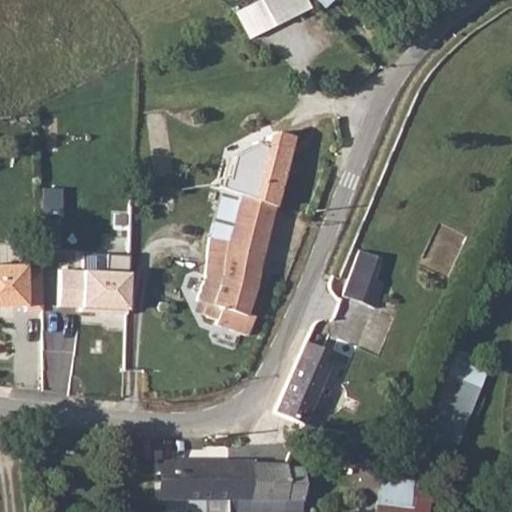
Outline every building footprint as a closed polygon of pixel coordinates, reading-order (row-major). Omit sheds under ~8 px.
[(257,0),(235,11),(248,39),(310,8),(305,0),(257,0)] [(249,144),(236,196),(270,204),(287,136),(272,132),(263,137),(261,147),(249,144)] [(191,176),(168,184),(172,196),(195,187),(191,176)] [(236,196),(219,191),(198,267),(197,285),(193,302),(200,303),(198,314),(206,317),(246,329),(250,316),(241,313),(270,204),(236,196)] [(358,248),(341,295),(377,307),(386,281),(376,277),(383,257),(358,248)] [(58,309),(128,311),(130,255),(77,253),(77,268),(59,268),(58,309)] [(0,263),(0,306),(42,308),(44,265),(0,263)] [(302,342),(272,414),(300,425),(330,354),(302,342)] [(427,438),(462,448),(487,359),(453,349),(427,438)] [(431,511),(433,489),(417,488),(419,464),(363,460),(359,511),(431,511)] [(153,463),(152,476),(161,476),(161,500),(226,502),(226,464),(153,463)] [(249,465),(226,464),(226,502),(235,502),(235,511),(301,511),(302,472),(285,472),(286,468),(250,467),(249,465)]
